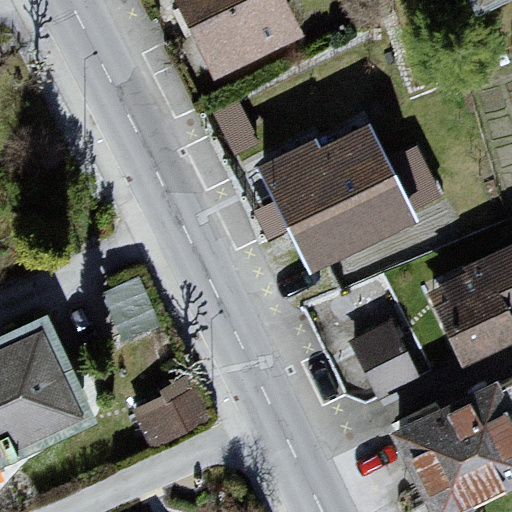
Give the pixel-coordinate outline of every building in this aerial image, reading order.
[(158,0),(199,82),(296,35),(276,0),(158,0)] [(355,117),(247,170),(296,276),(409,230),(355,117)] [(511,256),(426,293),(431,304),(420,309),(450,377),(511,350),(511,256)] [(352,324),(374,383),(423,365),(400,305),(352,324)] [(33,327),(0,341),(0,470),(86,429),(33,327)] [(152,433),(210,404),(191,366),(133,395),(152,433)] [(511,440),(489,387),(374,440),(412,511),(453,511),(511,487),(511,440)]
